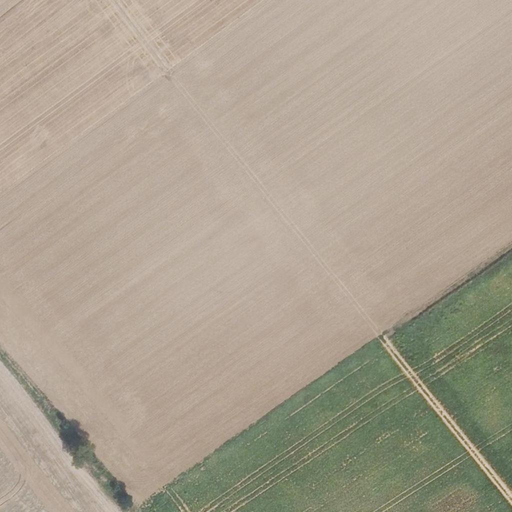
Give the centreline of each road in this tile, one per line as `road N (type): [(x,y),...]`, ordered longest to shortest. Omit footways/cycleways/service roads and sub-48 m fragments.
road 1 (track): [(114,0),(383,341)]
road 2 (track): [(383,341),(511,510)]
road 3 (track): [(383,341),(511,251)]
